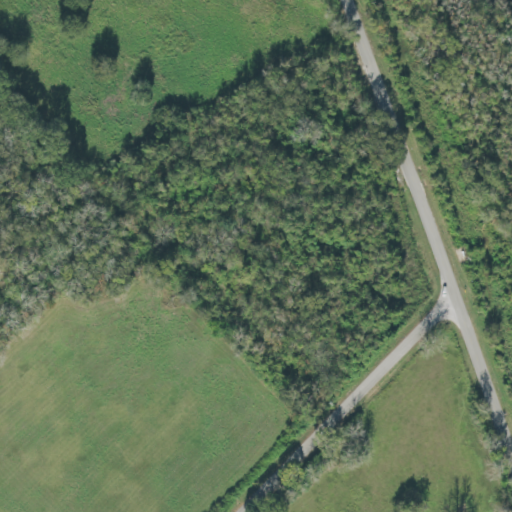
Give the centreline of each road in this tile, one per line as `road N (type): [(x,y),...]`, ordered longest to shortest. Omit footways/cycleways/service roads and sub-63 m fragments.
road 1 (tertiary): [(511,442),(351,0)]
road 2 (residential): [(249,511),(462,304)]
